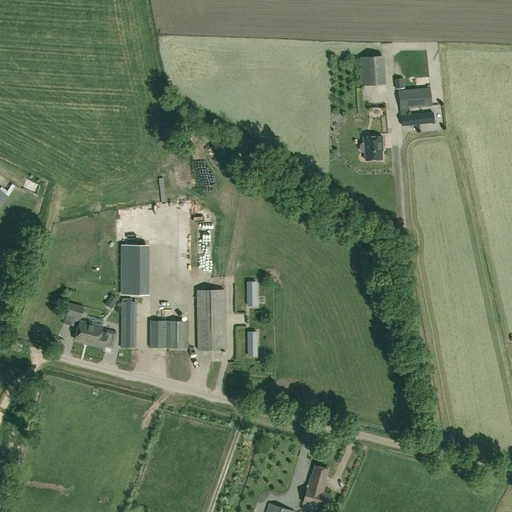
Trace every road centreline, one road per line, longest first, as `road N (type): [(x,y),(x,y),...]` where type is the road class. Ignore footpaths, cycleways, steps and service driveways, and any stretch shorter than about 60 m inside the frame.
road 1 (unclassified): [(444,456),(0,340)]
road 2 (unclassified): [(444,456),(398,173)]
road 3 (unknown): [(313,422),(293,489),(261,497),(257,511)]
